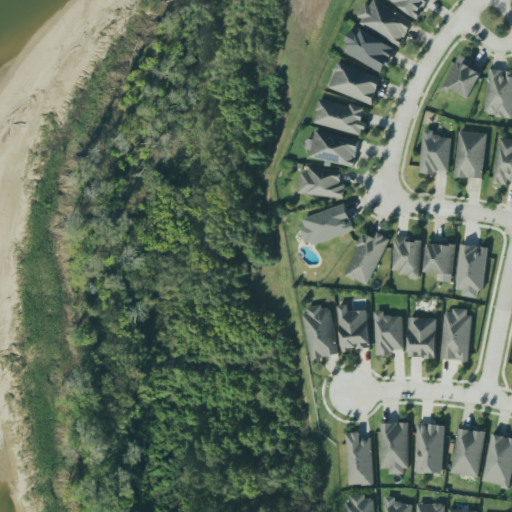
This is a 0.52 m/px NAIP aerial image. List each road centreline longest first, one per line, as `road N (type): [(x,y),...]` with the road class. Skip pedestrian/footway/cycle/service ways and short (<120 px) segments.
road 1 (residential): [(388,196),(410,96),(480,0)]
road 2 (residential): [(351,393),(430,391),(511,406)]
road 3 (residential): [(511,275),(487,400)]
road 4 (residential): [(511,219),(416,208),(388,196)]
